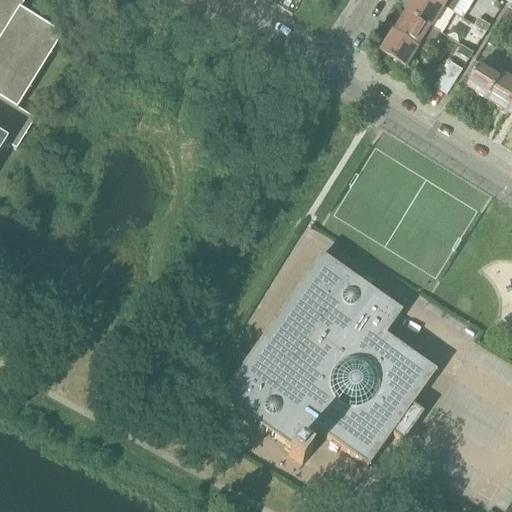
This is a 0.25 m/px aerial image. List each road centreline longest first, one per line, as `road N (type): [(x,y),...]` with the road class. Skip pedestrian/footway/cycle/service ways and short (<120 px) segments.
road 1 (unclassified): [(511,188),(328,73)]
road 2 (unclassified): [(328,73),(211,0)]
